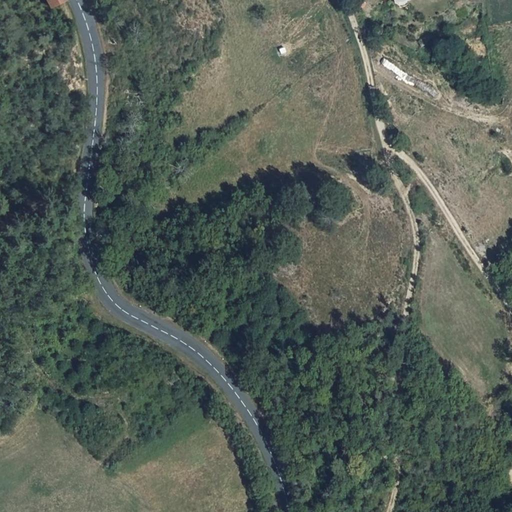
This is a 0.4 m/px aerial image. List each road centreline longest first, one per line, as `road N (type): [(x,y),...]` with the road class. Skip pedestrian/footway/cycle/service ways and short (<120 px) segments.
road 1 (secondary): [(76,0),(95,57),(84,207),(93,271),(108,295),(199,351),(237,392),(268,443),(289,511)]
road 2 (track): [(383,135),(418,243),(390,511)]
road 3 (track): [(345,0),(383,135),(431,187),(511,310)]
